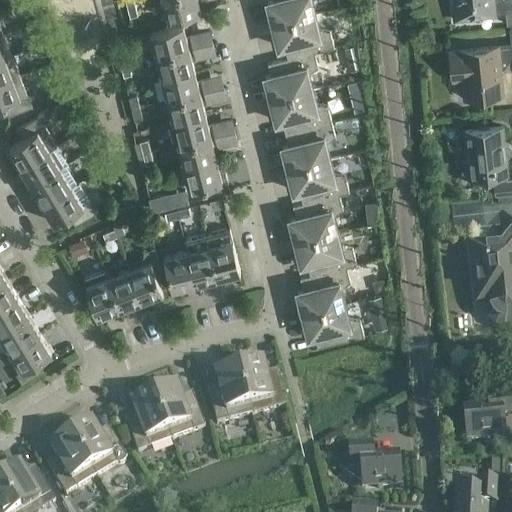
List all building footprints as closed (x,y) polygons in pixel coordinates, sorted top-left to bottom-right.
[(200,1),(204,0),(165,0),(170,20),(202,12),(200,1)] [(271,27),(315,16),(311,1),(311,0),(271,0),(272,1),(267,3),(270,17),(268,18),(271,27)] [(495,15),(505,14),(507,25),(511,24),(511,0),(497,0),(493,0),(454,0),(455,5),(453,5),(455,21),(468,20),(467,18),(495,15)] [(28,2),(21,5),(25,17),(33,14),(28,2)] [(127,6),(130,17),(138,15),(135,3),(127,6)] [(314,53),(334,48),(330,33),(319,31),(315,16),(271,27),(273,37),(275,36),(278,49),(284,47),(287,59),(314,53)] [(157,57),(196,47),(193,34),(187,36),(184,25),(151,33),(157,57)] [(499,59),(511,57),(511,29),(510,30),(511,46),(450,52),(453,80),(463,79),(465,99),(488,96),(503,95),(499,59)] [(211,30),(193,34),(196,47),(215,42),(211,30)] [(32,34),(37,45),(44,43),(40,31),(32,34)] [(0,36),(0,59),(13,55),(4,35),(0,36)] [(215,42),(196,47),(199,60),(218,55),(215,42)] [(37,45),(41,57),(49,54),(44,43),(37,45)] [(356,46),(344,49),(350,71),(362,68),(356,46)] [(193,61),(199,60),(196,47),(157,57),(163,79),(196,70),(193,61)] [(118,53),(121,65),(129,63),(126,51),(118,53)] [(308,75),(318,67),(314,53),(287,59),(268,64),(269,71),(271,76),(265,78),(269,92),(267,92),(269,101),(311,90),(308,75)] [(0,59),(0,83),(21,75),(13,55),(0,59)] [(121,65),(124,77),(132,75),(129,63),(121,65)] [(169,101),(207,92),(204,78),(198,80),(196,70),(163,79),(169,101)] [(223,74),(204,78),(207,92),(226,87),(223,74)] [(0,106),(7,104),(9,110),(11,116),(34,107),(21,75),(0,83),(0,106)] [(361,81),(348,84),(351,100),(365,97),(361,81)] [(226,87),(207,92),(210,105),(229,100),(226,87)] [(284,128),(285,133),(331,122),(328,107),(315,105),(311,90),(269,101),(271,110),(273,109),(277,122),(282,121),(284,128)] [(205,106),(210,105),(207,92),(169,101),(174,124),(207,116),(205,106)] [(129,97),(132,109),(140,107),(137,95),(129,97)] [(132,109),(135,121),(143,119),(140,107),(132,109)] [(11,148),(22,167),(56,146),(58,145),(40,115),(19,128),(22,134),(25,139),(11,148)] [(180,145),(218,136),(215,123),(209,125),(207,116),(174,124),(170,125),(175,144),(179,143),(180,145)] [(234,119),(215,123),(218,136),(237,131),(234,119)] [(284,160),(287,170),(329,159),(325,145),(335,138),(331,122),(285,133),(287,140),(288,146),(283,147),(286,160),(284,160)] [(468,160),(462,161),(464,176),(470,175),(470,178),(498,175),(504,174),(507,174),(505,154),(504,147),(504,140),(502,127),(465,131),(468,160)] [(237,131),(218,136),(221,148),(240,143),(237,131)] [(84,140),(90,151),(97,147),(91,136),(84,140)] [(216,149),(221,148),(218,136),(180,145),(185,167),(218,159),(216,149)] [(140,142),(143,153),(151,152),(148,140),(140,142)] [(22,167),(33,186),(67,166),(56,146),(22,167)] [(97,147),(90,151),(96,161),(103,157),(97,147)] [(143,153),(146,165),(154,163),(151,152),(143,153)] [(218,159),(185,167),(191,191),(201,188),(204,198),(232,192),(226,168),(221,169),(218,159)] [(301,198),(303,204),(350,192),(346,178),(333,177),(329,159),(287,170),(289,179),(291,179),(295,193),(300,192),(301,198)] [(33,186),(45,205),(79,184),(67,166),(33,186)] [(495,182),(496,194),(511,192),(511,180),(505,181),(498,182),(495,182)] [(74,219),(77,224),(98,211),(82,183),(79,184),(45,205),(56,224),(71,215),(74,219)] [(292,234),(294,244),(338,233),(334,217),(343,210),(339,196),(350,193),(350,192),(303,204),(292,207),(294,213),(295,219),(290,220),(294,233),(292,234)] [(164,195),(148,198),(152,212),(167,208),(164,195)] [(222,199),(210,202),(213,210),(224,207),(222,199)] [(377,202),(365,203),(366,215),(378,213),(377,202)] [(189,207),(177,210),(179,218),(191,215),(189,207)] [(493,207),(454,211),(456,228),(477,226),(479,244),(497,242),(493,207)] [(177,210),(165,213),(167,221),(179,218),(177,210)] [(145,218),(148,227),(159,224),(157,215),(145,218)] [(438,217),(438,232),(449,232),(449,216),(438,217)] [(126,225),(114,230),(117,237),(129,233),(126,225)] [(502,326),(505,327),(511,325),(511,228),(494,250),(488,245),(471,246),(476,291),(485,290),(487,312),(488,314),(488,315),(489,317),(490,318),(492,321),(493,322),(496,324),(497,325),(500,326),(502,326)] [(230,229),(208,235),(220,283),(231,280),(230,275),(241,272),(233,240),(230,229)] [(114,230),(103,234),(106,242),(117,237),(114,230)] [(309,270),(310,277),(357,264),(353,250),(341,249),(338,233),(294,244),(297,253),(299,253),(301,266),(307,264),(309,270)] [(186,240),(188,251),(197,284),(208,281),(209,286),(220,283),(208,235),(186,240)] [(84,241),(69,247),(71,249),(74,259),(75,259),(89,253),(84,241)] [(128,264),(130,270),(131,269),(143,301),(153,298),(155,302),(166,298),(154,265),(160,263),(155,248),(145,252),(144,258),(128,264)] [(197,284),(188,251),(165,257),(166,261),(174,295),(187,292),(186,287),(197,284)] [(299,306),(301,316),(345,305),(341,289),(351,282),(347,268),(357,266),(357,264),(310,277),(300,279),(301,285),(303,291),(298,292),(301,306),(299,306)] [(130,270),(109,277),(123,314),(134,310),(133,305),(143,301),(131,269),(130,270)] [(84,281),(86,286),(89,292),(99,317),(109,313),(111,318),(123,314),(109,277),(108,278),(105,272),(84,281)] [(0,308),(18,297),(7,279),(0,282),(0,308)] [(374,282),(376,293),(387,290),(384,280),(374,282)] [(0,308),(0,333),(29,316),(18,297),(0,308)] [(380,297),(368,300),(371,312),(383,309),(380,297)] [(316,343),(318,350),(364,338),(361,322),(349,321),(345,305),(301,316),(304,326),(306,325),(309,338),(315,337),(316,343)] [(0,333),(0,341),(8,354),(41,335),(37,330),(29,316),(0,333)] [(17,375),(22,384),(43,371),(40,367),(38,362),(52,353),(41,335),(8,354),(20,373),(17,375)] [(263,362),(240,368),(252,416),(287,408),(278,371),(272,373),(266,374),(263,362)] [(252,416),(240,368),(217,373),(220,385),(214,387),(209,388),(218,424),(252,416)] [(0,385),(0,395),(9,390),(4,382),(0,385)] [(177,386),(154,394),(171,441),(204,429),(192,395),(186,397),(181,399),(177,386)] [(471,438),(471,441),(487,439),(487,437),(506,435),(504,415),(511,414),(511,395),(511,389),(486,392),(487,399),(488,407),(484,408),(463,410),(466,439),(471,438)] [(171,441),(154,394),(131,403),(136,415),(130,417),(125,419),(138,454),(171,441)] [(91,423),(71,435),(97,478),(127,459),(108,427),(102,430),(97,434),(91,423)] [(48,466),(66,496),(97,478),(71,435),(50,448),(57,458),(52,461),(47,464),(48,466)] [(381,485),(381,488),(397,486),(396,484),(402,484),(399,455),(377,456),(374,457),(374,449),(373,441),(348,443),(350,468),(360,467),(362,487),(381,485)] [(454,508),(453,511),(485,511),(486,505),(501,506),(502,481),(501,481),(501,461),(492,461),(491,480),(477,479),(477,490),(457,489),(456,508),(454,508)] [(19,466),(0,478),(0,480),(19,511),(39,511),(55,502),(37,473),(36,471),(30,474),(25,477),(19,466)] [(0,511),(19,511),(0,480),(0,511)] [(511,481),(502,481),(501,506),(508,506),(511,506),(511,481)] [(107,501),(88,511),(103,511),(111,508),(107,501)] [(351,511),(377,511),(378,503),(353,502),(351,511)]
